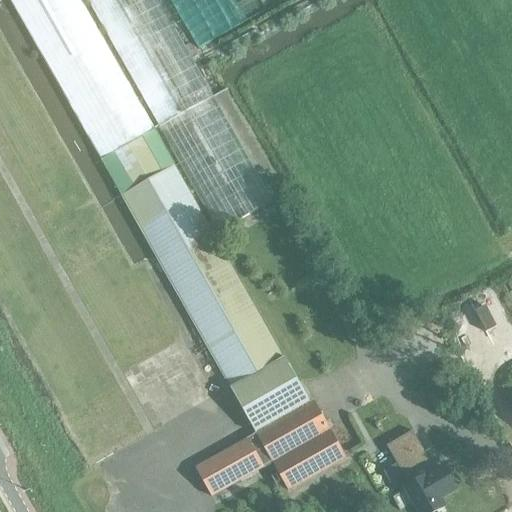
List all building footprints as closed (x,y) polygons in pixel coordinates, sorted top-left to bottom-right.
[(141,136),(153,129),(80,0),(10,0),(101,160),(114,153),(141,136)] [(86,0),(218,232),(271,202),(157,0),(86,0)] [(173,0),(197,48),(242,25),(229,0),(173,0)] [(284,358),(175,164),(163,172),(141,136),(114,153),(133,189),(121,196),(230,388),(229,389),(254,434),(309,403),(284,358)] [(289,490),(346,459),(314,400),(309,403),(254,434),(195,469),(211,497),(273,462),(289,490)] [(441,465),(434,470),(412,431),(386,446),(408,485),(403,488),(417,511),(433,511),(448,504),(444,498),(456,490),(441,465)]
